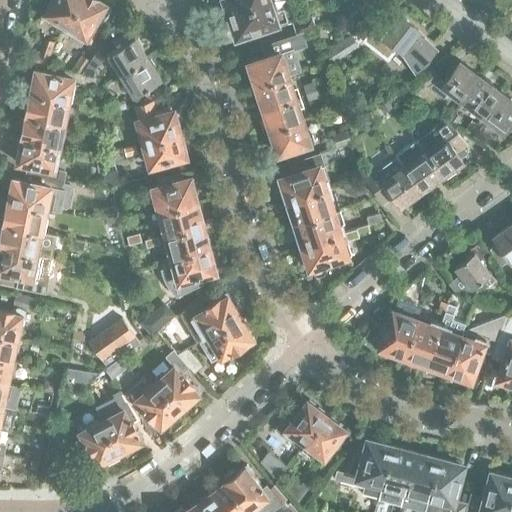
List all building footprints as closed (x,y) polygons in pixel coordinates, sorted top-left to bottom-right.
[(62,28),(78,0),(50,0),(41,16),(62,28)] [(105,2),(100,0),(78,0),(62,28),(83,40),(98,14),(104,18),(108,12),(110,6),(104,3),(105,2)] [(222,0),(227,13),(267,0),(222,0)] [(279,10),(275,0),(267,0),(227,13),(235,37),(286,20),(283,9),(279,10)] [(296,33),(314,27),(311,15),(292,21),(296,33)] [(386,19),(371,37),(390,52),(395,46),(397,48),(400,50),(401,51),(402,49),(420,66),(423,63),(435,50),(416,32),(418,30),(399,15),(394,21),(392,24),(386,19)] [(90,59),(81,73),(94,75),(95,76),(98,64),(101,59),(109,54),(120,73),(148,56),(135,35),(134,35),(128,27),(122,31),(116,20),(101,42),(100,42),(100,43),(100,44),(90,59)] [(252,87),(287,75),(301,70),(300,68),(301,67),(295,51),(307,47),(302,34),(261,49),(264,57),(247,63),(249,70),(246,71),(252,87)] [(351,34),(323,52),(331,63),(358,46),(351,34)] [(46,66),(55,41),(46,38),(40,55),(32,53),(30,63),(46,66)] [(71,69),(64,69),(81,73),(90,59),(81,53),(71,69)] [(148,56),(120,73),(134,94),(161,78),(148,56)] [(448,90),(462,100),(479,77),(459,62),(443,83),(439,78),(440,77),(433,65),(429,68),(424,71),(405,83),(412,95),(427,86),(443,97),(448,90)] [(30,80),(28,87),(31,90),(30,92),(68,99),(72,80),(85,83),(85,81),(95,83),(96,76),(95,76),(94,75),(81,73),(64,69),(63,74),(35,68),(33,78),(30,80)] [(259,109),(299,96),(296,88),(292,89),(287,75),(252,87),(259,109)] [(462,100),(482,115),(500,92),(479,77),(462,100)] [(302,84),(305,92),(317,88),(315,80),(302,84)] [(317,88),(305,92),(307,100),(320,96),(317,88)] [(25,102),(24,110),(26,113),(26,114),(63,122),(68,99),(30,92),(29,101),(25,102)] [(511,100),(500,92),(482,115),(503,131),(511,118),(511,100)] [(267,131),(302,120),(297,106),(301,104),(299,96),(259,109),(267,131)] [(392,106),(386,96),(378,102),(385,111),(392,106)] [(124,99),(114,103),(117,110),(126,106),(124,99)] [(155,99),(135,105),(138,117),(136,117),(143,142),(179,132),(177,122),(178,122),(175,110),(173,110),(173,108),(170,108),(169,104),(157,107),(155,100),(155,99)] [(347,103),(345,106),(348,116),(359,110),(354,99),(347,103)] [(79,102),(78,108),(89,110),(91,104),(79,102)] [(446,120),(454,125),(461,115),(453,110),(446,120)] [(22,118),(21,125),(23,128),(21,137),(58,145),(63,122),(26,114),(25,116),(22,118)] [(419,142),(419,143),(442,175),(463,160),(459,155),(466,150),(462,146),(467,142),(456,127),(454,125),(446,120),(445,119),(417,139),(419,142)] [(306,134),(302,120),(267,131),(272,147),(275,146),(278,154),(314,142),(311,133),(306,134)] [(470,131),(478,136),(484,127),(477,121),(470,131)] [(347,129),(332,134),(337,146),(351,141),(347,129)] [(179,132),(143,142),(149,165),(186,155),(179,132)] [(17,140),(16,148),(18,151),(16,161),(28,163),(26,171),(64,180),(64,179),(66,170),(54,167),(58,145),(21,137),(21,138),(17,140)] [(398,158),(421,190),(442,175),(419,143),(398,158)] [(125,156),(137,153),(135,144),(123,147),(125,156)] [(280,178),(278,182),(280,189),(284,191),(287,200),(330,187),(327,179),(329,178),(320,151),(305,156),(308,166),(295,170),(292,174),(280,178)] [(398,158),(397,156),(377,171),(375,168),(366,175),(366,177),(384,202),(393,195),(400,205),(421,190),(398,158)] [(7,188),(6,196),(8,199),(8,200),(45,208),(52,209),(61,210),(61,207),(65,207),(70,205),(74,188),(70,183),(64,182),(64,180),(26,171),(24,179),(13,177),(11,187),(7,188)] [(158,185),(153,186),(160,210),(195,200),(193,191),(195,188),(193,181),(189,179),(189,177),(183,179),(181,171),(156,178),(158,185)] [(352,171),(342,173),(344,182),(354,179),(352,171)] [(360,177),(343,183),(345,191),(354,196),(369,189),(360,177)] [(330,187),(287,200),(289,208),(288,212),(290,219),(294,221),(295,223),(339,208),(334,194),(332,194),(330,187)] [(3,211),(1,218),(4,221),(3,223),(41,231),(45,208),(8,200),(6,209),(3,211)] [(195,200),(160,210),(166,233),(201,223),(199,214),(201,211),(199,204),(195,202),(195,200)] [(114,204),(107,206),(109,213),(116,211),(114,204)] [(295,223),(293,226),(295,234),(298,235),(302,245),(335,234),(344,231),(341,224),(344,223),(339,208),(295,223)] [(116,212),(106,215),(107,222),(118,219),(116,212)] [(368,216),(367,216),(369,223),(370,222),(381,219),(379,213),(368,216)] [(372,229),(370,222),(369,223),(353,227),(355,234),(372,229)] [(511,259),(511,222),(492,237),(509,261),(511,259)] [(0,225),(0,236),(0,237),(0,239),(0,246),(48,256),(52,257),(56,234),(41,231),(3,223),(3,224),(0,225)] [(201,223),(166,233),(172,256),(208,246),(207,245),(209,242),(207,235),(204,233),(201,223)] [(335,234),(302,245),(304,252),(302,256),(304,263),(308,265),(309,268),(311,268),(312,273),(318,275),(324,273),(327,267),(325,262),(347,255),(343,242),(347,241),(344,231),(335,234)] [(139,233),(127,236),(129,244),(141,241),(139,233)] [(158,236),(143,240),(145,247),(160,243),(158,236)] [(73,237),(71,247),(83,249),(85,240),(73,237)] [(0,246),(0,270),(3,271),(2,277),(33,283),(34,277),(43,280),(45,270),(48,256),(0,246)] [(164,267),(160,268),(163,277),(166,283),(170,289),(174,294),(200,282),(198,274),(214,270),(213,268),(215,265),(214,258),(210,256),(208,246),(172,256),(162,259),(164,267)] [(495,279),(482,262),(474,252),(454,267),(459,274),(447,283),(455,292),(462,294),(470,288),(475,295),(495,279)] [(426,269),(416,277),(426,281),(429,272),(426,269)] [(199,295),(178,311),(184,321),(185,323),(188,322),(198,340),(207,335),(240,315),(227,292),(221,293),(217,297),(217,298),(205,305),(199,295)] [(15,293),(13,304),(32,308),(34,297),(15,293)] [(440,300),(436,312),(442,314),(446,302),(440,300)] [(424,363),(447,371),(460,333),(462,329),(450,325),(449,324),(456,306),(446,302),(442,314),(443,314),(440,321),(424,363)] [(0,336),(20,341),(24,322),(23,322),(25,309),(19,306),(13,307),(12,310),(0,307),(0,336)] [(375,336),(373,342),(378,347),(402,355),(416,317),(401,312),(390,309),(385,323),(381,335),(375,336)] [(511,309),(504,313),(493,353),(493,354),(493,353),(504,357),(497,377),(500,378),(501,380),(508,383),(510,381),(511,381),(511,339),(511,340),(511,336),(511,309)] [(460,333),(447,371),(470,379),(481,349),(492,353),(493,353),(504,313),(463,329),(462,329),(460,333)] [(207,335),(198,340),(199,340),(211,360),(219,355),(220,356),(222,360),(232,353),(231,351),(254,338),(240,315),(207,335)] [(111,324),(130,349),(140,342),(122,316),(111,324)] [(402,355),(424,363),(440,321),(428,317),(427,321),(416,317),(402,355)] [(111,324),(99,333),(117,358),(119,357),(130,349),(111,324)] [(74,329),(73,337),(83,339),(84,334),(81,330),(74,329)] [(107,366),(117,358),(99,333),(88,340),(107,366)] [(0,360),(14,364),(20,341),(0,336),(0,360)] [(177,353),(189,366),(194,372),(203,364),(187,346),(177,353)] [(172,364),(154,380),(179,409),(199,391),(183,372),(189,366),(177,353),(173,348),(165,356),(172,364)] [(107,366),(104,367),(111,377),(126,366),(119,357),(117,358),(107,366)] [(0,384),(9,387),(9,384),(14,364),(0,360),(0,384)] [(74,390),(98,373),(97,372),(70,368),(66,388),(74,390)] [(133,385),(123,393),(138,412),(143,407),(159,426),(179,409),(154,380),(143,389),(142,390),(138,385),(133,385)] [(46,384),(45,388),(53,390),(55,382),(50,381),(46,384)] [(0,406),(4,408),(15,410),(16,408),(18,400),(20,387),(9,384),(9,387),(0,384),(0,406)] [(300,448),(326,414),(307,399),(290,421),(283,416),(274,428),(300,448)] [(39,404),(37,411),(49,414),(51,407),(39,404)] [(0,430),(11,432),(15,410),(4,408),(0,406),(0,430)] [(101,419),(119,451),(143,439),(142,433),(137,428),(136,428),(130,417),(129,418),(123,408),(101,419)] [(345,428),(326,414),(300,448),(319,462),(345,428)] [(95,464),(119,451),(101,419),(80,431),(85,441),(84,442),(90,453),(89,454),(91,460),(95,464)] [(61,440),(49,437),(45,458),(56,460),(61,440)] [(336,469),(334,478),(363,486),(362,492),(378,496),(382,482),(391,445),(367,439),(365,449),(362,448),(358,463),(361,464),(358,475),(336,469)] [(391,445),(382,482),(405,488),(415,451),(391,445)] [(26,450),(25,457),(39,460),(40,453),(26,450)] [(268,450),(260,460),(276,479),(287,465),(268,450)] [(415,451),(405,488),(428,494),(438,458),(415,451)] [(428,494),(425,510),(431,511),(464,511),(469,495),(470,493),(463,491),(461,500),(453,497),(455,489),(458,490),(462,475),(459,474),(462,464),(438,458),(428,494)] [(31,459),(30,467),(36,468),(38,461),(31,459)] [(234,468),(224,475),(226,478),(225,479),(247,510),(248,509),(250,511),(258,511),(264,509),(272,510),(272,511),(299,511),(290,501),(289,501),(287,503),(285,499),(286,498),(287,497),(275,484),(274,484),(270,487),(267,483),(263,485),(262,485),(253,472),(254,472),(252,466),(247,463),(245,465),(236,471),(234,468)] [(464,511),(506,511),(511,490),(511,477),(491,472),(488,482),(485,481),(481,496),(479,495),(479,497),(469,495),(464,511)] [(207,493),(206,493),(219,511),(243,511),(247,510),(225,479),(217,485),(213,486),(208,489),(207,493)] [(294,480),(287,490),(304,503),(314,489),(302,480),(299,484),(294,480)] [(194,502),(186,508),(189,511),(219,511),(206,493),(204,495),(199,495),(195,498),(194,502)]
